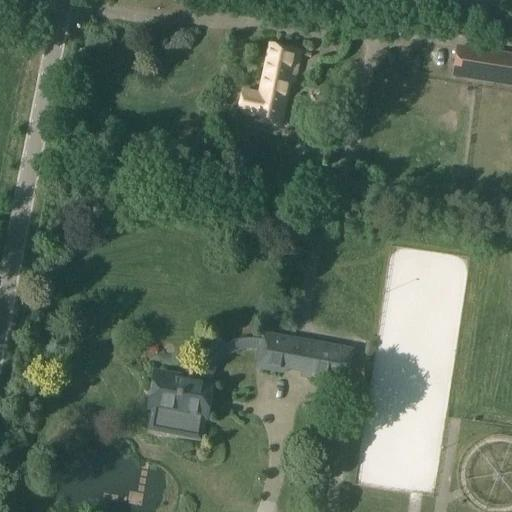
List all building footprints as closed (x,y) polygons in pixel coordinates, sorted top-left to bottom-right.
[(269,46),(259,94),(243,90),(239,113),(260,117),(259,122),(280,127),(288,86),(292,87),(299,52),(269,46)] [(511,86),(511,54),(456,46),(451,77),(511,86)] [(511,87),(455,82),(454,96),(511,102),(511,87)] [(245,172),(226,168),(221,185),(242,189),(246,188),(248,185),(249,179),(248,175),(245,172)] [(199,380),(211,383),(213,376),(216,370),(222,362),(230,355),(239,352),(250,350),(257,350),(254,369),(286,374),(289,368),(300,370),(300,377),(346,386),(354,349),(261,332),(259,339),(251,338),(241,339),(227,344),(216,352),(208,361),(203,369),(199,380)] [(157,372),(150,409),(154,410),(150,430),(169,433),(199,439),(203,417),(205,418),(211,383),(199,380),(157,372)]
